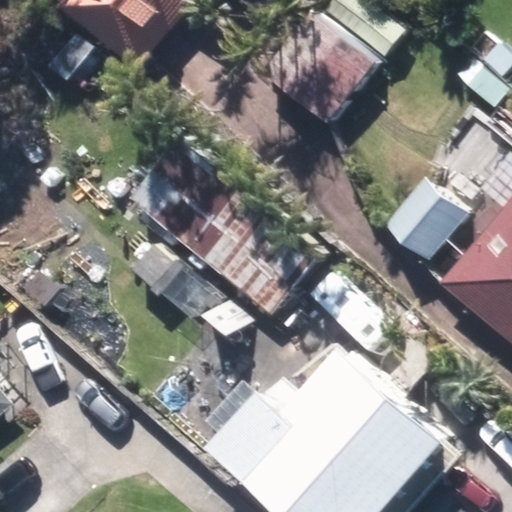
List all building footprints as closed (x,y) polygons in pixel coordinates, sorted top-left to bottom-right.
[(73,0),(68,7),(143,72),(195,13),(199,16),(212,0),(73,0)] [(271,75),(335,125),(386,61),(321,11),(271,75)] [(62,64),(88,87),(112,58),(87,35),(62,64)] [(139,200),(279,316),(330,255),(190,139),(139,200)] [(432,201),(407,230),(439,259),(465,231),(432,201)] [(511,220),(456,285),(511,333),(511,220)] [(141,268),(198,320),(224,292),(165,241),(141,268)] [(36,294),(51,305),(62,290),(47,280),(36,294)] [(214,318),(240,339),(257,318),(231,298),(214,318)] [(219,452),(285,511),(396,511),(456,447),(353,353),(315,396),(296,379),(277,401),(270,395),(219,452)] [(0,418),(19,402),(0,379),(0,418)]
